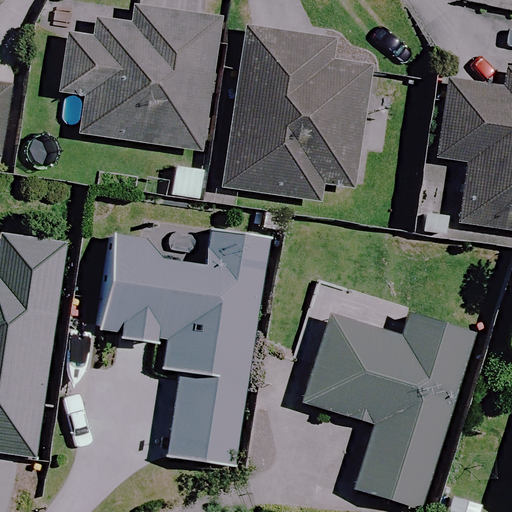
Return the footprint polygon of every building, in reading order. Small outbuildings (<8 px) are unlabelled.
[(207,20),(82,4),(78,38),(61,35),(53,96),(73,98),(68,137),(191,153),(207,20)] [(325,42),(233,32),(217,193),(311,202),(313,186),(345,190),(357,67),(323,64),(325,42)] [(511,72),(498,70),(495,93),(434,84),(424,159),(454,164),(446,224),(511,232),(511,72)] [(87,341),(147,349),(143,377),(163,379),(152,462),(225,472),(256,241),(193,233),(189,268),(140,261),(143,242),(101,237),(87,341)] [(0,457),(28,461),(53,245),(0,238),(0,457)] [(411,511),(462,337),(393,317),(386,339),(315,319),(290,405),(364,427),(345,493),(409,511),(411,511)] [(511,506),(511,472),(502,503),(511,506)]
